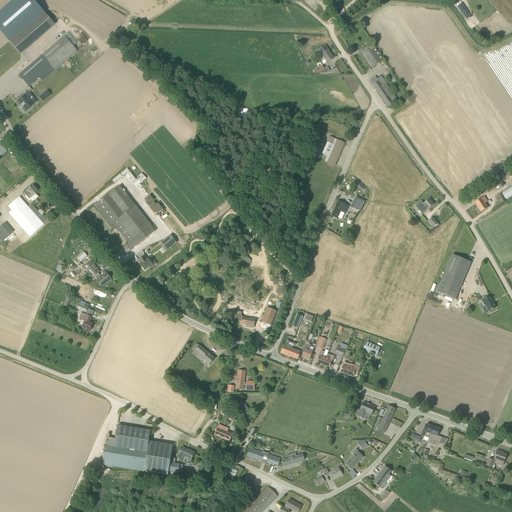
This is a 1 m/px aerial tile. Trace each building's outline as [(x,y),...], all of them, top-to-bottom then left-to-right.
[(458,5),(466,20),(471,18),(463,3),(458,5)] [(10,42),(20,54),(54,25),(44,13),(10,42)] [(78,51),(64,36),(42,55),(19,75),(29,86),(51,67),(55,71),(78,51)] [(383,60),(372,44),(366,48),(364,49),(359,53),(371,69),(383,60)] [(320,59),(324,64),(333,58),(325,45),(317,50),(322,58),(320,59)] [(375,77),(370,81),(388,107),(394,104),(389,97),(393,94),(381,76),(377,79),(375,77)] [(51,95),(47,91),(39,97),(43,101),(51,95)] [(26,111),(33,105),(28,99),(32,96),(28,92),(18,101),(26,111)] [(329,120),(326,128),(334,131),(337,123),(329,120)] [(330,136),(327,142),(332,145),(325,161),(327,162),(335,165),(345,143),(330,136)] [(115,182),(130,171),(128,168),(113,179),(115,182)] [(128,173),(136,183),(139,181),(130,171),(128,173)] [(352,183),(359,188),(362,185),(355,179),(352,183)] [(511,185),(502,192),(506,199),(511,195),(511,185)] [(29,199),(33,197),(38,192),(33,186),(27,190),(24,193),(29,199)] [(155,231),(151,226),(119,186),(94,205),(112,229),(116,226),(133,248),(155,231)] [(323,192),(316,195),(318,201),(325,198),(323,192)] [(487,202),(484,196),(474,203),(481,212),(487,208),(484,203),(487,202)] [(8,206),(12,211),(9,213),(30,237),(44,225),(49,221),(43,214),(41,215),(31,204),(28,207),(19,197),(8,206)] [(365,201),(356,197),(351,207),(360,211),(365,201)] [(429,199),(418,208),(423,213),(428,209),(433,204),(429,199)] [(345,213),(349,206),(338,201),(331,216),(337,219),(341,211),(345,213)] [(433,227),(438,223),(432,217),(428,221),(433,227)] [(5,222),(0,226),(0,240),(2,242),(14,232),(5,222)] [(170,235),(161,242),(167,250),(177,243),(170,235)] [(84,251),(77,256),(81,261),(88,256),(84,251)] [(436,291),(455,299),(471,262),(452,254),(436,291)] [(145,270),(152,264),(147,258),(147,259),(144,255),(138,260),(140,264),(145,270)] [(93,278),(94,277),(99,273),(100,272),(90,260),(83,266),(93,278)] [(101,276),(99,273),(94,277),(97,280),(96,280),(98,282),(97,284),(99,287),(101,286),(102,287),(111,279),(106,272),(101,276)] [(488,312),(496,307),(489,296),(482,300),(488,312)] [(79,305),(77,308),(86,311),(87,308),(89,304),(81,300),(79,305)] [(267,307),(262,322),(271,325),(276,311),(267,307)] [(220,321),(223,316),(217,312),(214,318),(220,321)] [(85,321),(84,322),(82,328),(90,331),(93,324),(89,323),(92,317),(85,314),(82,320),(85,321)] [(303,316),(297,314),(292,326),(298,328),(303,316)] [(256,320),(245,317),(244,323),(248,324),(248,326),(254,328),(256,320)] [(326,339),(320,337),(316,346),(323,349),(326,339)] [(310,341),(306,340),(302,353),(303,354),(302,357),(309,360),(313,351),(310,349),(311,345),(309,344),(310,341)] [(298,359),(300,352),(292,349),(293,345),(285,342),(280,353),(298,359)] [(381,348),(367,342),(363,350),(377,356),(381,348)] [(202,359),(209,365),(215,358),(197,343),(192,349),(194,351),(193,352),(202,360),(202,359)] [(342,358),(343,357),(346,350),(338,347),(336,349),(334,354),(342,358)] [(317,363),(323,365),(326,357),(323,355),(325,352),(322,351),(320,356),(317,363)] [(328,354),(326,357),(323,365),(329,367),(332,361),(333,362),(335,356),(332,355),(328,354)] [(340,372),(347,374),(349,367),(346,366),(347,363),(344,362),(343,365),(340,372)] [(349,367),(347,374),(353,377),(354,373),(357,375),(360,368),(351,364),(349,367)] [(245,371),(238,370),(237,377),(235,376),(234,381),(237,382),(236,388),(243,388),(245,371)] [(246,390),(255,390),(255,381),(246,381),(246,390)] [(371,415),(374,407),(370,405),(370,404),(367,403),(367,404),(363,402),(360,410),(357,416),(363,418),(366,412),(371,415)] [(379,417),(377,421),(374,427),(385,432),(395,408),(389,406),(383,419),(379,417)] [(229,429),(218,424),(214,435),(229,441),(232,434),(227,432),(229,429)] [(421,435),(425,436),(429,438),(433,427),(426,424),(424,431),(423,430),(421,435)] [(109,438),(108,446),(147,452),(148,441),(150,431),(117,425),(115,439),(109,438)] [(433,427),(429,438),(432,439),(432,441),(440,444),(442,437),(438,436),(437,436),(439,429),(433,427)] [(420,442),(422,438),(412,434),(410,438),(420,442)] [(103,465),(143,471),(168,475),(168,471),(178,473),(180,464),(170,463),(173,445),(148,441),(147,452),(108,446),(106,446),(103,465)] [(185,448),(182,447),(178,454),(177,458),(190,464),(192,460),(191,460),(194,453),(187,449),(187,450),(185,449),(185,448)] [(280,459),(250,449),(247,456),(271,464),(271,463),(278,465),(280,459)] [(345,464),(351,470),(363,457),(356,450),(353,453),(354,455),(345,464)] [(497,451),(494,459),(503,463),(507,454),(497,451)] [(289,459),(282,461),(284,466),(308,459),(306,455),(303,454),(297,456),(295,453),(288,455),(289,459)] [(387,476),(391,471),(385,466),(373,482),(382,489),(390,478),(387,476)] [(338,468),(330,473),(333,479),(342,474),(338,468)] [(324,482),(322,476),(314,480),(317,486),(324,482)] [(269,486),(243,511),(261,511),(278,495),(269,486)] [(380,497),(384,500),(390,492),(386,489),(380,497)] [(288,510),(289,508),(296,511),(297,511),(301,506),(289,499),(284,508),(282,507),(279,511),(280,511),(289,511),(290,511),(288,510)]
